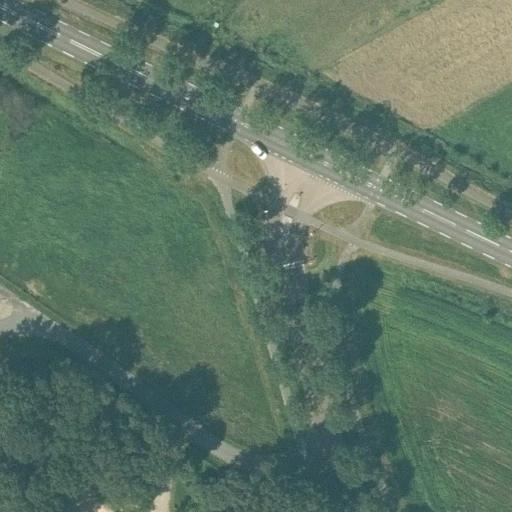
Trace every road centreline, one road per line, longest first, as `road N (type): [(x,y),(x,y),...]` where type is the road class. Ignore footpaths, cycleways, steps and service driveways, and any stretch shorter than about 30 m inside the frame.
road 1 (unclassified): [(0,328),(43,327),(69,338),(236,459),(270,465),(336,451)]
road 2 (primary): [(298,151),(0,6)]
road 3 (primary): [(511,253),(327,165)]
road 4 (unclassified): [(336,451),(289,263)]
road 5 (unclassified): [(298,151),(273,222),(289,263)]
